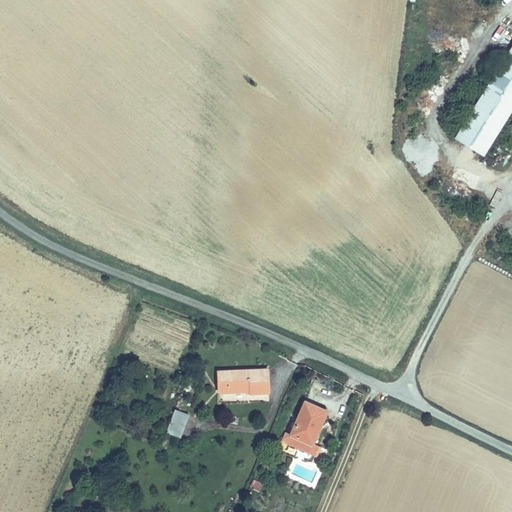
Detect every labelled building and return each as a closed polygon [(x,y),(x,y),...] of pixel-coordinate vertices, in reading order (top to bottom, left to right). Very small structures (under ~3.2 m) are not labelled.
[(511,49),(456,137),(484,154),(496,135),(511,109),(511,49)] [(496,135),(484,154),(496,162),(507,143),(496,135)] [(268,393),(268,371),(219,373),(220,393),(250,392),(252,394),(268,393)] [(281,441),(307,454),(311,444),(317,431),(320,431),(328,413),(307,404),(293,436),(287,432),(281,441)] [(183,437),(189,413),(173,409),(168,434),(183,437)] [(311,444),(307,454),(318,459),(323,449),(311,444)] [(252,479),(251,487),(260,489),(261,481),(252,479)]
